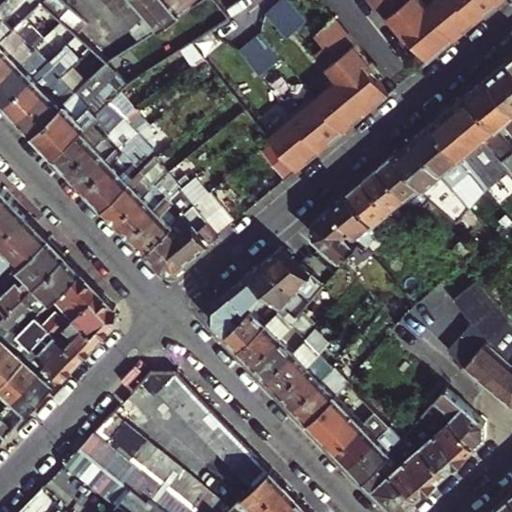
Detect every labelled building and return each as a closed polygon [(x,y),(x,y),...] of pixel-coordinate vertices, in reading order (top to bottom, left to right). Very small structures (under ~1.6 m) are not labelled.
[(3,0),(0,3),(0,39),(1,39),(13,26),(4,18),(22,0),(34,0),(38,3),(40,0),(3,0)] [(44,0),(79,31),(89,21),(65,0),(44,0)] [(110,0),(140,37),(160,24),(140,0),(110,0)] [(180,11),(170,0),(140,0),(160,24),(180,11)] [(289,35),(312,15),(299,0),(275,0),(266,9),(289,35)] [(410,34),(429,57),(462,30),(498,0),(430,0),(426,3),(423,0),(375,0),(407,37),(410,34)] [(270,133),(297,167),(390,90),(371,67),(374,65),(333,16),(315,31),(325,43),(315,51),(337,77),(316,95),(314,92),(290,112),(292,114),(270,133)] [(1,39),(0,39),(0,76),(34,44),(20,30),(15,34),(19,38),(10,48),(1,39)] [(0,95),(6,101),(35,73),(28,67),(38,58),(41,62),(46,57),(34,44),(0,76),(0,95)] [(511,59),(510,56),(489,74),(511,103),(511,59)] [(46,57),(41,62),(44,65),(45,66),(50,61),(46,57)] [(6,101),(19,115),(63,74),(50,61),(45,66),(49,69),(39,78),(35,73),(6,101)] [(76,88),(72,93),(62,102),(33,130),(54,152),(90,117),(108,100),(125,84),(128,80),(116,68),(85,98),(76,88)] [(63,74),(19,115),(33,130),(62,102),(55,95),(64,85),(72,93),(76,88),(63,74)] [(511,103),(489,74),(469,90),(498,124),(506,118),(507,122),(511,128),(511,131),(508,136),(511,140),(511,139),(511,103)] [(434,119),(431,121),(451,144),(460,156),(462,154),(464,152),(505,192),(511,198),(511,173),(500,159),(511,148),(511,140),(508,136),(498,124),(469,90),(434,119)] [(54,152),(70,168),(124,116),(118,110),(113,115),(107,110),(113,104),(108,100),(90,117),(54,152)] [(118,110),(113,104),(107,110),(113,115),(118,110)] [(124,116),(70,168),(84,183),(133,136),(129,132),(134,126),(124,116)] [(431,121),(413,136),(443,171),(449,166),(466,184),(476,175),(460,156),(451,144),(431,121)] [(139,131),(134,126),(129,132),(133,136),(139,131)] [(154,146),(139,131),(133,136),(84,183),(104,204),(136,173),(132,168),(154,146)] [(413,136),(395,151),(432,196),(432,195),(459,219),(473,204),(468,198),(462,203),(450,194),(436,179),(444,172),(443,171),(413,136)] [(511,148),(500,159),(511,173),(511,148)] [(395,151),(379,164),(405,196),(414,206),(418,211),(425,203),(432,196),(395,151)] [(156,154),(136,173),(104,204),(118,219),(146,192),(169,170),(156,154)] [(405,196),(379,164),(363,178),(388,207),(399,220),(409,212),(414,206),(405,196)] [(205,168),(186,180),(217,230),(236,218),(205,168)] [(146,192),(118,219),(132,233),(157,209),(181,185),(172,174),(169,170),(146,192)] [(363,178),(348,190),(374,220),(388,207),(363,178)] [(0,209),(14,196),(0,182),(0,181),(0,209)] [(157,209),(132,233),(146,247),(162,232),(194,201),(181,185),(157,209)] [(348,190),(333,202),(360,239),(367,244),(372,238),(382,229),(374,220),(348,190)] [(0,238),(28,211),(14,196),(0,209),(0,238)] [(219,232),(194,201),(162,232),(146,247),(163,266),(179,266),(219,232)] [(340,255),(360,239),(333,202),(316,217),(314,233),(340,255)] [(409,212),(413,216),(418,211),(414,206),(409,212)] [(0,238),(0,270),(16,256),(22,262),(50,234),(28,211),(0,238)] [(392,231),(386,235),(391,241),(395,236),(392,231)] [(68,252),(50,234),(22,262),(0,283),(0,313),(5,318),(68,252)] [(324,280),(283,244),(266,258),(298,285),(304,290),(311,296),(324,280)] [(60,293),(83,268),(68,252),(5,318),(7,321),(19,331),(39,309),(42,312),(45,308),(60,293)] [(285,301),(298,285),(266,258),(250,271),(285,301)] [(83,268),(60,293),(71,304),(65,311),(60,307),(52,315),(45,308),(42,312),(40,313),(54,326),(59,331),(68,321),(73,317),(101,286),(83,268)] [(250,271),(231,288),(244,301),(246,304),(252,299),(256,303),(265,294),(278,307),(279,307),(284,313),(291,306),(285,301),(250,271)] [(117,303),(101,286),(73,317),(83,327),(79,331),(68,321),(59,331),(62,334),(83,354),(116,319),(117,303)] [(235,309),(244,301),(231,288),(213,302),(212,317),(226,331),(242,316),(235,309)] [(304,290),(291,306),(298,312),(311,296),(304,290)] [(226,331),(239,345),(256,329),(278,307),(265,294),(256,303),(250,308),(242,316),(226,331)] [(246,304),(244,301),(235,309),(242,316),(250,308),(246,304)] [(256,329),(239,345),(252,359),(292,321),(284,313),(279,307),(278,307),(256,329)] [(7,321),(2,327),(16,340),(21,333),(19,331),(7,321)] [(252,359),(267,374),(307,336),(292,321),(252,359)] [(35,347),(42,354),(62,334),(59,331),(54,326),(42,339),(35,346),(35,347)] [(35,346),(42,339),(27,327),(21,333),(35,346)] [(0,332),(0,356),(12,343),(0,332)] [(62,334),(42,354),(49,360),(55,366),(58,368),(64,374),(83,354),(62,334)] [(307,336),(267,374),(281,389),(321,351),(307,336)] [(499,349),(488,339),(466,363),(478,374),(486,364),(499,349)] [(0,356),(0,384),(27,356),(12,343),(0,356)] [(49,360),(42,354),(35,347),(29,353),(43,366),(49,360)] [(511,362),(509,357),(499,349),(486,364),(478,374),(511,403),(511,362)] [(321,351),(281,389),(294,403),(334,364),(321,351)] [(0,384),(0,386),(13,398),(41,369),(27,356),(0,384)] [(49,360),(43,366),(50,372),(55,366),(49,360)] [(334,364),(294,403),(308,417),(348,379),(334,364)] [(153,367),(142,379),(154,391),(159,387),(179,368),(178,367),(153,367)] [(60,379),(64,374),(58,368),(53,373),(60,379)] [(179,368),(159,387),(168,396),(188,377),(179,368)] [(56,382),(41,369),(13,398),(28,412),(56,382)] [(188,377),(168,396),(177,406),(197,387),(188,377)] [(308,417),(323,433),(363,394),(348,379),(308,417)] [(486,419),(447,386),(438,397),(442,400),(437,406),(451,419),(453,417),(477,444),(487,435),(486,419)] [(197,387),(177,406),(186,415),(206,396),(197,387)] [(363,394),(323,433),(337,447),(377,409),(363,394)] [(206,396),(186,415),(196,425),(215,406),(206,396)] [(196,425),(205,434),(224,415),(215,406),(196,425)] [(114,408),(95,428),(109,439),(127,418),(114,408)] [(337,447),(350,461),(391,423),(377,409),(337,447)] [(453,417),(451,419),(446,423),(432,412),(431,414),(427,411),(422,416),(436,429),(439,432),(462,457),(477,444),(453,417)] [(224,415),(205,434),(214,444),(233,425),(224,415)] [(436,429),(422,416),(417,423),(430,437),(423,443),(447,470),(462,457),(439,432),(436,429)] [(12,429),(0,417),(0,428),(7,435),(12,429)] [(127,418),(109,439),(120,448),(137,427),(127,418)] [(391,423),(350,461),(365,476),(383,458),(390,451),(393,448),(397,444),(404,438),(391,423)] [(233,425),(214,444),(223,454),(243,435),(233,425)] [(120,448),(130,456),(147,435),(137,427),(120,448)] [(130,456),(120,448),(109,439),(95,428),(67,458),(122,502),(147,470),(141,465),(130,456)] [(147,435),(130,456),(141,465),(158,444),(147,435)] [(243,435),(223,454),(232,463),(252,444),(243,435)] [(397,444),(408,456),(432,484),(447,470),(423,443),(415,450),(404,438),(397,444)] [(147,470),(152,473),(168,452),(158,444),(141,465),(147,470)] [(252,444),(232,463),(242,473),(262,454),(252,444)] [(390,451),(383,458),(418,497),(432,484),(408,456),(401,463),(390,451)] [(168,452),(152,473),(162,481),(179,461),(168,452)] [(262,454),(242,473),(253,484),(273,466),(262,454)] [(418,497),(383,458),(365,476),(392,504),(408,505),(418,497)] [(163,483),(173,490),(190,469),(179,461),(162,481),(163,483)] [(273,466),(253,484),(237,500),(247,511),(251,511),(258,507),(286,480),(273,466)] [(190,469),(173,490),(183,498),(200,478),(190,469)] [(183,498),(193,506),(210,486),(200,478),(183,498)] [(286,480),(258,507),(262,511),(278,511),(299,493),(286,480)] [(199,511),(193,506),(183,498),(173,490),(163,483),(138,511),(199,511)] [(210,486),(193,506),(199,511),(205,511),(220,494),(210,486)] [(37,490),(20,508),(24,511),(54,511),(58,509),(37,490)] [(299,493),(278,511),(303,511),(311,505),(299,493)] [(511,511),(511,493),(497,507),(501,511),(511,511)] [(220,494),(205,511),(224,511),(230,507),(233,504),(220,494)]
